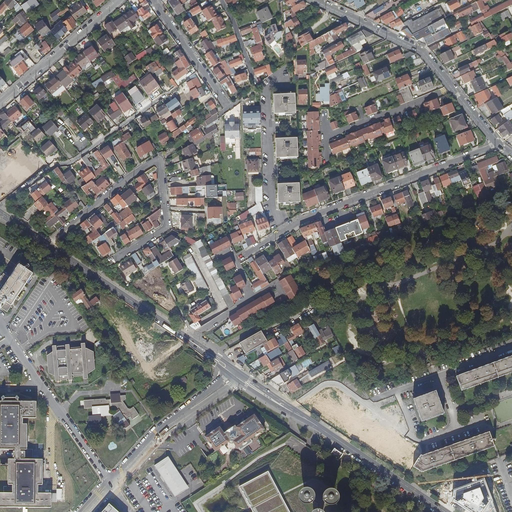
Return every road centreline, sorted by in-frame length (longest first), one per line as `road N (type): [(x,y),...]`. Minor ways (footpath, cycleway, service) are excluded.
road 1 (residential): [(240,258),(305,218),(499,144)]
road 2 (residential): [(47,244),(156,158),(166,226),(113,260)]
road 3 (residential): [(314,0),(420,56),(499,144)]
road 4 (secondary): [(237,375),(47,244)]
road 5 (residential): [(89,511),(158,432),(237,375)]
road 6 (secondary): [(445,511),(289,410)]
road 7 (residential): [(119,0),(0,102)]
road 8 (residential): [(152,0),(229,107)]
road 9 (residential): [(289,410),(332,382),(364,404),(396,391)]
